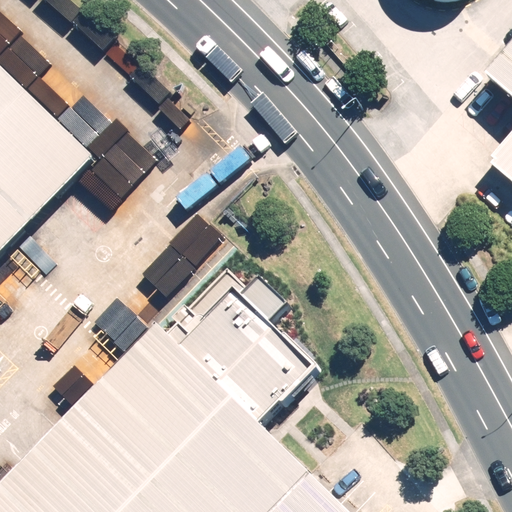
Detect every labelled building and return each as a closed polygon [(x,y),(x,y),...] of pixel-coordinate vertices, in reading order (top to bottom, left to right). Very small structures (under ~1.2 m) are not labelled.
[(511,53),(491,78),(511,96),(511,142),(493,165),(511,181),(511,53)] [(0,258),(98,157),(0,62),(0,258)] [(167,334),(261,426),(306,380),(321,365),(273,319),(290,301),(262,274),(245,291),(227,274),(167,334)] [(0,494),(0,511),(282,511),(315,478),(261,426),(167,334),(162,329),(0,494)] [(83,351),(33,402),(60,428),(109,377),(83,351)] [(349,511),(315,478),(282,511),(349,511)]
